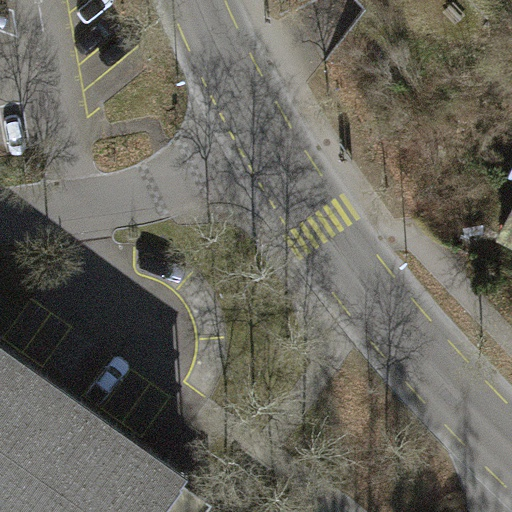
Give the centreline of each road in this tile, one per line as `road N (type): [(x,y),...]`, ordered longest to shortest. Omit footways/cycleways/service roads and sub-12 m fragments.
road 1 (trunk): [(91,511),(471,0)]
road 2 (tertiary): [(281,153),(326,226),(511,435)]
road 3 (residential): [(281,153),(111,203),(0,220)]
road 4 (tertiary): [(208,0),(281,153)]
